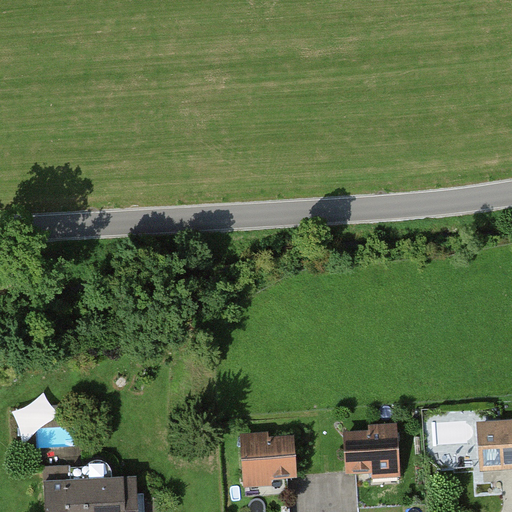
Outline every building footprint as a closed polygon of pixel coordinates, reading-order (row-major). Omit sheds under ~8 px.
[(25,435),(62,421),(52,395),(15,410),(25,435)] [(511,417),(480,419),(482,462),(511,460),(511,417)] [(406,423),(345,426),(348,468),(408,465),(406,423)] [(299,429),(248,433),(252,487),(303,483),(299,429)] [(144,511),(143,482),(51,486),(52,511),(144,511)]
